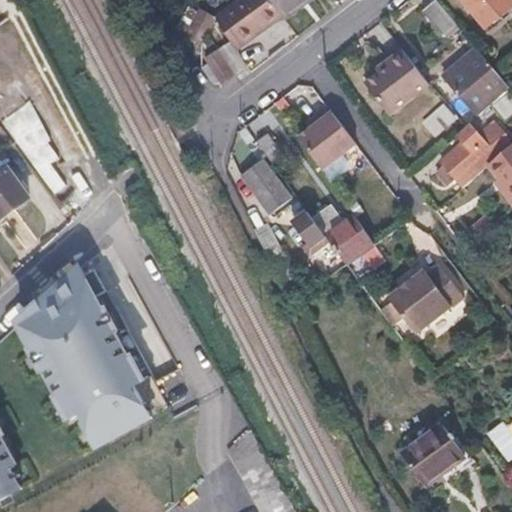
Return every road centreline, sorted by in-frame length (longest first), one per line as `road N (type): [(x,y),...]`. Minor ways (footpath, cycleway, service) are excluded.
road 1 (residential): [(378,0),(201,130)]
road 2 (residential): [(0,315),(124,201)]
